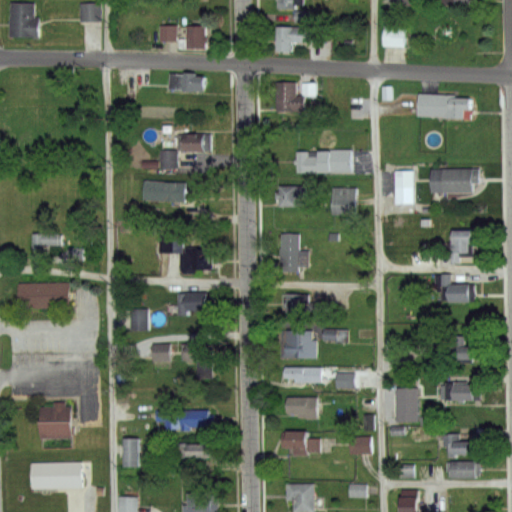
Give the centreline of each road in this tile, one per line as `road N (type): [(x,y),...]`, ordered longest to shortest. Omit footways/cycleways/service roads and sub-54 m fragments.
road 1 (residential): [(0,57),(511,75)]
road 2 (residential): [(249,511),(242,0)]
